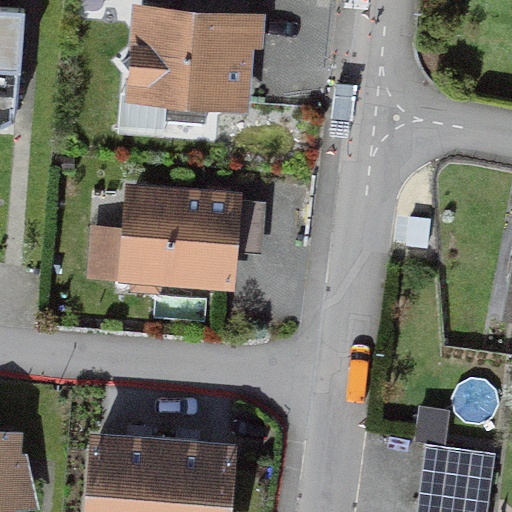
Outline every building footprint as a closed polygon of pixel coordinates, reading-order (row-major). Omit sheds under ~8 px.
[(201,125),(203,102),(236,104),(242,22),(137,14),(134,52),(120,64),(132,79),(131,96),(164,98),(162,122),(201,125)] [(37,21),(0,17),(0,131),(28,125),(37,21)] [(153,291),(158,277),(223,282),(229,202),(129,194),(123,274),(128,275),(131,289),(153,291)] [(407,220),(408,241),(420,240),(419,219),(407,220)] [(25,501),(21,483),(16,461),(8,460),(10,438),(0,437),(0,511),(3,511),(5,500),(25,501)] [(219,511),(224,452),(185,449),(159,447),(138,445),(95,441),(88,511),(219,511)] [(483,511),(491,456),(423,447),(415,506),(459,511),(483,511)]
